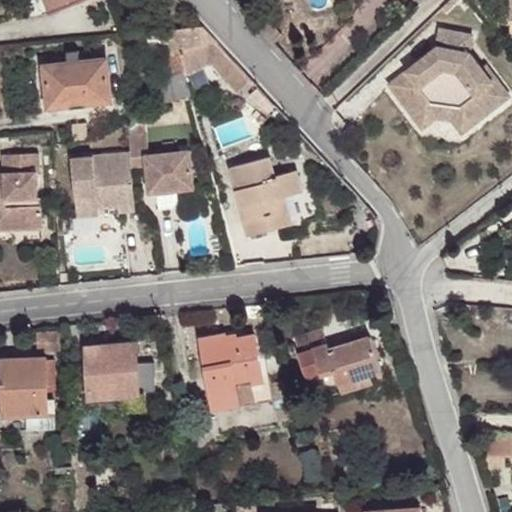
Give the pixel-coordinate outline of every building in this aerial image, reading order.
[(42,0),(46,8),(44,11),(43,11),(43,13),(75,0),(42,0)] [(282,36),(269,22),(261,30),(274,44),(282,36)] [(201,26),(175,28),(177,38),(181,52),(186,72),(186,74),(212,66),(237,91),(251,79),(233,60),(216,42),(201,26)] [(177,38),(175,28),(163,30),(164,39),(177,38)] [(390,83),(413,112),(432,97),(460,102),(471,93),(486,111),(509,93),(485,64),(481,66),(469,51),(472,34),(442,28),(438,44),(390,83)] [(181,52),(162,56),(167,77),(163,78),(164,104),(168,103),(192,96),(186,74),(186,72),(181,52)] [(46,105),(109,99),(105,57),(42,63),(46,105)] [(248,93),(259,105),(268,97),(257,85),(248,93)] [(432,97),(413,112),(423,125),(439,115),(451,116),(462,130),(486,111),(471,93),(460,102),(432,97)] [(128,146),(69,152),(75,211),(98,209),(98,200),(117,199),(117,205),(134,204),(130,165),(144,164),(147,192),(192,187),(188,150),(147,154),(145,134),(128,135),(128,146)] [(3,182),(0,181),(0,217),(5,217),(6,229),(43,227),(41,195),(39,195),(37,169),(40,168),(39,150),(1,153),(2,169),(3,182)] [(269,159),(231,169),(248,236),(291,225),(291,223),(321,215),(314,188),(303,190),(299,174),(275,179),(269,159)] [(66,283),(65,273),(57,273),(58,284),(66,283)] [(313,348),(328,343),(321,328),(297,335),(301,351),(313,348)] [(64,352),(63,330),(38,332),(40,353),(64,352)] [(262,382),(258,356),(254,335),(228,340),(227,334),(200,338),(212,410),(215,410),(215,408),(236,405),(236,407),(239,406),(236,386),(262,382)] [(330,351),(328,343),(313,348),(322,375),(334,371),(339,385),(370,375),(381,372),(370,338),(330,351)] [(140,395),(138,363),(138,344),(87,346),(89,397),(140,395)] [(322,375),(313,348),(301,351),(308,377),(322,375)] [(264,355),(258,356),(262,382),(269,380),(264,355)] [(54,384),(46,384),(46,360),(46,358),(1,359),(2,370),(3,400),(0,400),(0,430),(56,429),(54,400),(54,384)] [(46,360),(46,384),(54,384),(53,360),(46,360)] [(373,384),(370,375),(339,385),(341,394),(373,384)] [(269,380),(262,382),(236,386),(239,406),(273,400),(269,380)] [(478,387),(465,386),(469,399),(478,399),(478,387)] [(140,396),(140,395),(89,397),(89,403),(119,403),(119,408),(146,407),(145,396),(140,396)] [(511,438),(487,439),(487,456),(511,456),(511,438)] [(89,461),(89,453),(71,454),(71,463),(89,461)] [(89,461),(71,463),(71,465),(72,481),(90,480),(89,461)] [(72,481),(73,501),(94,500),(90,480),(72,481)] [(73,501),(73,511),(93,511),(94,500),(73,501)] [(347,511),(346,503),(338,504),(338,511),(347,511)]
